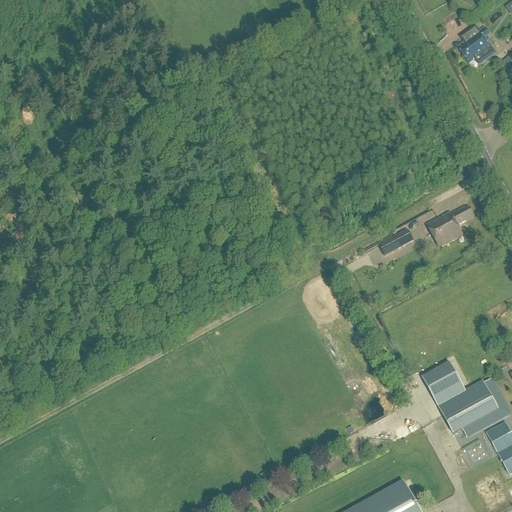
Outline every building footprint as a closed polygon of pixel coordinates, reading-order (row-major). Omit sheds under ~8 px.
[(462,39),(465,43),(457,48),(469,65),(490,50),(483,41),(490,36),(484,28),(479,32),(477,29),(462,39)] [(511,56),(503,64),(505,67),(501,66),(501,71),(509,72),(511,75),(511,56)] [(465,210),(464,208),(450,216),(449,214),(442,217),(443,218),(439,221),(438,220),(427,226),(439,250),(462,238),(457,229),(460,227),(459,226),(465,223),(465,224),(474,219),(468,209),(465,210)] [(414,242),(408,230),(384,242),(385,244),(378,247),(382,254),(388,251),(390,253),(398,249),(398,250),(414,242)] [(428,344),(428,330),(397,331),(397,345),(428,344)] [(482,384),(438,409),(450,432),(495,407),(482,384)] [(497,403),(502,410),(510,405),(505,397),(497,403)] [(511,475),(511,436),(505,424),(456,451),(468,474),(499,456),(511,477),(511,475)] [(453,481),(444,465),(442,466),(440,462),(419,474),(430,494),(453,481)] [(417,511),(403,484),(395,489),(387,475),(318,511),(417,511)] [(320,499),(323,505),(334,499),(331,494),(320,499)]
